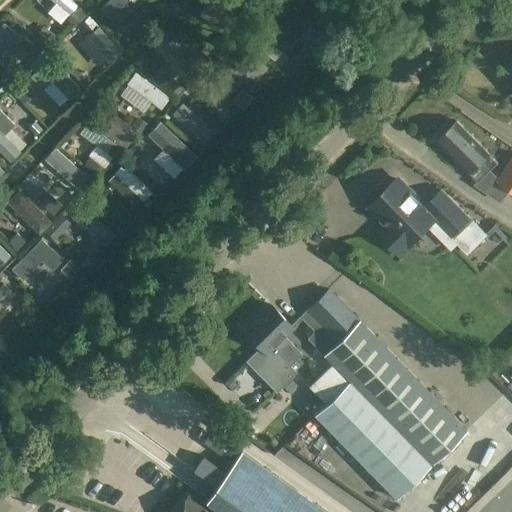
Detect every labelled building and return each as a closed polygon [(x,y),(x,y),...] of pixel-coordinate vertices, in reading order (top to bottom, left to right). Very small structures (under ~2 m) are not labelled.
[(50,0),(63,10),(69,15),(77,7),(69,0),(50,0)] [(128,0),(108,0),(100,9),(111,19),(128,0)] [(217,0),(208,0),(204,6),(231,26),(239,15),(217,0)] [(321,0),(321,3),(341,9),(343,0),(321,0)] [(259,11),(248,2),(242,10),(252,19),(259,11)] [(268,15),(257,28),(284,51),(288,46),(290,47),(297,39),(305,31),(309,25),(280,2),(276,7),(275,7),(268,15)] [(74,28),(83,17),(75,10),(66,21),(74,28)] [(101,53),(107,60),(110,64),(121,54),(99,27),(98,28),(90,18),(79,27),(87,37),(79,44),(92,61),(101,53)] [(3,23),(0,26),(0,39),(31,61),(39,49),(3,23)] [(171,33),(162,43),(194,70),(203,61),(171,33)] [(220,79),(231,89),(244,74),(253,81),(265,66),(241,47),(226,63),(231,67),(220,79)] [(78,91),(61,74),(52,66),(44,75),(36,83),(61,108),(78,91)] [(132,72),(126,81),(155,102),(161,93),(132,72)] [(204,86),(195,79),(186,88),(194,96),(204,86)] [(183,88),(175,81),(170,87),(178,94),(183,88)] [(22,90),(16,96),(24,105),(30,99),(22,90)] [(243,108),(248,102),(240,96),(235,102),(243,108)] [(182,105),(174,115),(205,142),(213,133),(182,105)] [(0,126),(6,133),(14,125),(0,110),(0,126)] [(138,119),(131,126),(143,134),(149,127),(138,119)] [(84,120),(75,132),(108,157),(117,145),(84,120)] [(456,122),(438,141),(479,182),(498,164),(456,122)] [(159,125),(148,137),(184,169),(195,157),(159,125)] [(22,151),(0,129),(0,149),(12,161),(20,153),(22,151)] [(143,157),(132,146),(124,154),(134,165),(143,157)] [(63,155),(59,152),(50,163),(51,164),(66,176),(62,180),(70,186),(73,182),(77,185),(86,173),(63,155)] [(103,167),(89,157),(82,167),(96,178),(103,167)] [(511,162),(499,183),(511,192),(511,162)] [(143,202),(151,193),(123,165),(108,181),(132,204),(139,198),(143,202)] [(459,243),(468,254),(486,236),(442,191),(424,208),(397,181),(371,206),(392,228),(383,237),(398,253),(408,243),(409,245),(428,226),(436,219),(459,243)] [(52,222),(20,190),(7,202),(39,235),(52,222)] [(84,207),(73,219),(103,248),(114,236),(84,207)] [(55,240),(60,234),(51,226),(45,232),(55,240)] [(511,238),(507,234),(482,263),(505,282),(511,274),(511,238)] [(19,250),(25,243),(17,235),(10,241),(19,250)] [(63,260),(41,240),(12,270),(23,281),(42,261),(52,271),(63,260)] [(0,266),(10,256),(0,246),(0,266)] [(278,272),(291,262),(284,254),(272,264),(278,272)] [(81,273),(72,263),(62,271),(72,282),(81,273)] [(390,299),(414,295),(412,283),(388,286),(390,299)] [(3,284),(0,287),(0,309),(14,295),(3,284)] [(359,321),(329,291),(309,311),(309,310),(302,317),(332,348),(359,321)] [(245,326),(247,328),(244,332),(260,348),(246,361),(276,392),(296,372),(290,366),(302,354),(298,350),(297,351),(283,337),(292,328),(270,305),(254,321),(252,319),(245,326)] [(467,430),(359,321),(332,348),(324,355),(333,363),(308,388),(326,404),(314,415),(396,499),(467,430)] [(204,442),(229,461),(236,452),(210,433),(204,442)] [(323,511),(239,452),(225,471),(203,455),(193,469),(215,485),(204,501),(219,511),(323,511)] [(212,511),(190,494),(176,511),(212,511)]
